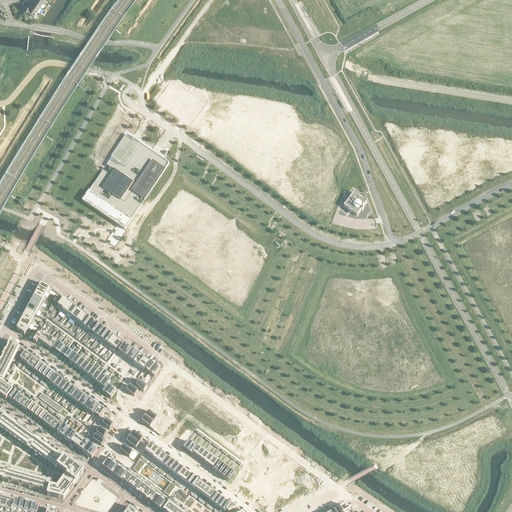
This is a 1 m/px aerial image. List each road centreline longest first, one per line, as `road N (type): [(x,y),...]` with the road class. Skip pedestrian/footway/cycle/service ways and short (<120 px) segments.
road 1 (unclassified): [(393,243),(361,247),(315,235),(144,111)]
road 2 (unclassified): [(277,0),(360,152),(393,243)]
road 3 (residential): [(170,364),(333,485)]
road 4 (unclassified): [(490,413),(393,243)]
road 5 (residential): [(34,271),(170,364)]
road 6 (residential): [(129,420),(3,328)]
road 7 (residential): [(251,511),(129,420)]
road 8 (unclassified): [(511,183),(393,243)]
